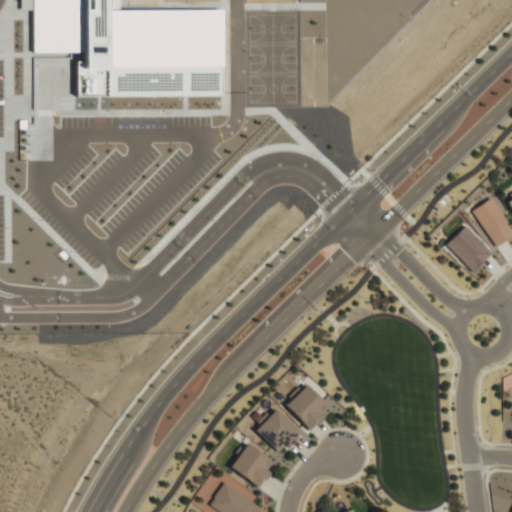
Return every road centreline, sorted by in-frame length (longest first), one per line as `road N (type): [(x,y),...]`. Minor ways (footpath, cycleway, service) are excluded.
road 1 (secondary): [(511,50),(243,312),(151,414),(92,511)]
road 2 (secondary): [(124,511),(231,372),(511,97)]
road 3 (tertiary): [(453,331),(461,350),(475,357),(494,358),(511,338),(503,304),(484,299),(464,305),(453,331)]
road 4 (residential): [(475,511),(464,409),(475,357)]
road 5 (tertiary): [(339,220),(454,323)]
road 6 (tertiary): [(464,305),(431,282),(357,201)]
